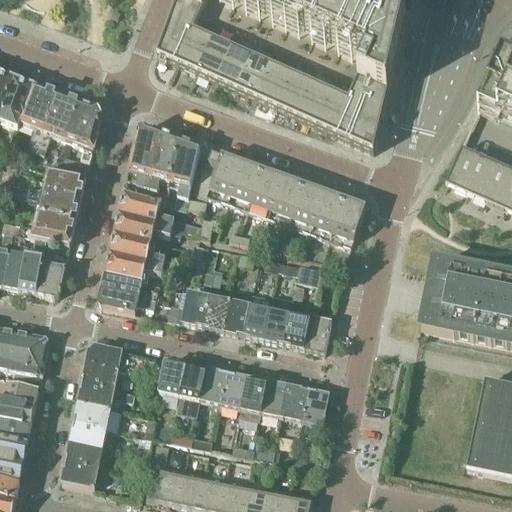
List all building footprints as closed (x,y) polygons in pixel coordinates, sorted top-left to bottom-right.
[(406,21),(358,0),(179,0),(179,2),(170,28),(157,62),(373,158),(388,96),(406,21)] [(117,24),(120,17),(113,15),(110,22),(117,24)] [(511,68),(501,64),(480,112),(511,126),(511,68)] [(0,125),(15,86),(0,79),(0,125)] [(15,86),(0,125),(0,128),(18,135),(20,131),(33,93),(15,86)] [(33,93),(20,131),(33,136),(26,155),(36,158),(57,102),(33,93)] [(57,102),(36,158),(45,161),(51,142),(65,147),(80,110),(57,102)] [(65,147),(62,159),(68,161),(71,150),(84,154),(81,165),(90,168),(101,122),(98,116),(80,110),(65,147)] [(147,192),(160,139),(143,133),(138,136),(127,185),(134,187),(133,189),(147,192)] [(160,139),(147,192),(157,195),(155,200),(168,203),(171,189),(170,189),(180,147),(160,139)] [(200,154),(180,147),(170,189),(171,189),(180,191),(177,203),(173,214),(186,217),(187,215),(205,218),(206,208),(188,206),(200,154)] [(466,199),(482,163),(461,154),(447,187),(445,190),(454,194),(466,199)] [(366,213),(212,158),(211,159),(207,169),(205,169),(194,199),(206,204),(207,203),(350,256),(366,213)] [(62,159),(57,176),(86,183),(90,168),(81,165),(81,167),(67,163),(68,161),(62,159)] [(486,208),(502,172),(482,163),(466,199),(467,200),(474,203),(486,208)] [(2,165),(0,172),(0,188),(30,197),(30,196),(80,206),(86,183),(57,176),(57,178),(46,177),(44,191),(32,188),(33,185),(16,180),(19,170),(2,165)] [(506,217),(511,203),(511,176),(502,172),(486,208),(487,209),(494,211),(506,217)] [(0,188),(0,211),(3,212),(6,203),(28,208),(28,207),(39,209),(36,221),(75,229),(80,206),(30,196),(30,197),(0,188)] [(202,231),(174,225),(159,221),(161,210),(155,208),(124,201),(119,221),(172,235),(182,237),(200,240),(202,233),(202,231)] [(70,251),(75,229),(36,221),(33,235),(4,229),(2,240),(4,241),(4,240),(14,242),(22,244),(36,247),(47,249),(54,250),(55,248),(70,251)] [(171,243),(171,242),(172,235),(119,221),(114,240),(153,249),(155,239),(171,243)] [(213,226),(204,225),(203,225),(202,231),(202,233),(212,234),(213,226)] [(210,246),(212,234),(202,233),(200,240),(200,245),(210,246)] [(180,245),(182,237),(172,235),(171,242),(180,245)] [(238,249),(240,241),(230,239),(229,247),(238,249)] [(1,256),(0,256),(0,294),(4,295),(14,242),(4,240),(4,241),(1,256)] [(150,261),(153,249),(114,240),(110,260),(164,272),(166,264),(150,261)] [(250,243),(240,241),(238,249),(248,250),(250,243)] [(22,244),(14,242),(4,295),(20,298),(27,262),(19,260),(22,244)] [(37,301),(47,249),(36,247),(33,263),(27,262),(20,298),(37,301)] [(281,258),(283,251),(273,248),(271,256),(281,258)] [(47,249),(37,301),(55,305),(60,302),(59,302),(66,267),(52,264),(54,250),(47,249)] [(293,253),(283,251),(281,258),(291,260),(293,253)] [(253,272),(254,262),(240,259),(237,269),(253,272)] [(161,281),(164,272),(110,260),(105,280),(143,288),(146,278),(161,281)] [(275,278),(277,268),(267,265),(265,276),(275,278)] [(298,281),(300,273),(280,268),(279,277),(298,281)] [(511,283),(434,268),(420,335),(511,353),(511,283)] [(320,289),(323,277),(300,273),(298,281),(297,285),(320,289)] [(210,302),(212,291),(215,280),(207,278),(202,300),(187,297),(187,299),(183,298),(180,312),(177,328),(204,334),(210,302)] [(141,296),(143,288),(105,280),(101,296),(155,307),(157,299),(141,296)] [(223,281),(215,280),(212,291),(220,292),(223,281)] [(153,316),(155,307),(101,296),(98,309),(102,314),(135,321),(137,312),(153,316)] [(224,338),(230,306),(210,302),(204,334),(224,338)] [(244,342),(251,310),(230,306),(224,338),(244,342)] [(325,359),(332,327),(317,324),(320,307),(314,306),(311,323),(304,355),(325,359)] [(177,328),(180,312),(171,310),(168,326),(177,328)] [(264,347),(270,314),(251,310),(244,342),(264,347)] [(291,319),(270,314),(264,347),(285,351),(291,319)] [(304,355),(311,323),(291,319),(285,351),(304,355)] [(0,376),(8,378),(17,338),(1,335),(0,337),(0,376)] [(34,341),(17,338),(8,378),(15,380),(14,386),(13,392),(21,393),(34,341)] [(34,341),(21,393),(30,395),(33,383),(42,384),(49,349),(46,344),(34,341)] [(162,386),(166,368),(94,353),(88,355),(86,370),(119,377),(160,386),(162,386)] [(180,404),(186,372),(166,368),(162,386),(160,386),(158,396),(157,399),(158,399),(180,404)] [(115,396),(119,377),(86,370),(83,384),(81,390),(115,397),(115,396)] [(180,404),(177,419),(197,423),(200,408),(207,376),(186,372),(180,404)] [(219,420),(221,412),(227,381),(207,376),(200,408),(212,410),(211,419),(219,420)] [(241,416),(248,385),(227,381),(221,412),(241,416)] [(261,421),(268,389),(248,385),(241,416),(261,421)] [(511,391),(485,386),(466,475),(511,484),(511,391)] [(0,389),(0,405),(35,413),(38,396),(30,395),(21,393),(13,392),(5,390),(0,389)] [(279,436),(288,393),(268,389),(261,421),(279,424),(277,436),(279,436)] [(134,400),(115,396),(115,397),(81,390),(80,397),(77,410),(111,417),(113,405),(133,409),(134,400)] [(157,405),(158,399),(157,399),(158,396),(148,393),(146,403),(157,405)] [(302,429),(309,397),(288,393),(279,436),(283,437),(285,425),(302,429)] [(323,433),(329,401),(309,397),(302,429),(323,433)] [(0,427),(30,434),(35,413),(0,405),(0,427)] [(107,437),(111,417),(77,410),(73,430),(107,437)] [(145,442),(153,444),(156,424),(149,423),(145,442)] [(0,444),(5,445),(27,450),(30,434),(0,427),(0,444)] [(103,457),(107,437),(73,430),(71,437),(72,437),(69,450),(103,457)] [(162,434),(160,447),(171,449),(173,436),(162,434)] [(174,440),(172,450),(192,454),(193,444),(174,440)] [(256,441),(254,456),(252,465),(273,469),(276,455),(262,452),(263,442),(256,441)] [(0,484),(19,489),(27,450),(5,446),(0,445),(0,484)] [(195,446),(193,454),(211,457),(213,449),(195,446)] [(100,468),(103,457),(69,450),(66,463),(65,469),(99,476),(100,468)] [(156,451),(155,459),(167,462),(169,454),(156,451)] [(252,465),(254,456),(233,452),(232,461),(252,465)] [(298,458),(295,471),(316,475),(319,462),(298,458)] [(165,469),(167,462),(155,459),(153,467),(165,469)] [(164,477),(165,474),(165,469),(153,467),(152,475),(164,477)] [(95,497),(99,476),(65,469),(61,490),(95,497)] [(173,511),(178,511),(186,478),(165,474),(164,477),(162,485),(161,493),(159,501),(158,509),(173,511)] [(162,485),(164,477),(152,475),(150,483),(162,485)] [(126,480),(116,478),(115,486),(124,488),(126,480)] [(200,511),(207,482),(186,478),(178,511),(200,511)] [(141,499),(144,484),(135,482),(132,497),(141,499)] [(222,511),(228,487),(207,482),(200,511),(222,511)] [(161,493),(162,485),(150,483),(149,491),(161,493)] [(0,501),(16,505),(19,489),(0,484),(0,501)] [(244,511),(249,491),(228,487),(222,511),(244,511)] [(159,501),(161,493),(149,491),(147,499),(159,501)] [(266,511),(270,495),(249,491),(244,511),(266,511)] [(288,511),(291,499),(270,495),(266,511),(288,511)] [(158,509),(159,501),(147,499),(145,506),(158,509)] [(310,511),(312,503),(291,499),(288,511),(310,511)] [(0,511),(14,511),(16,505),(0,501),(0,511)]
